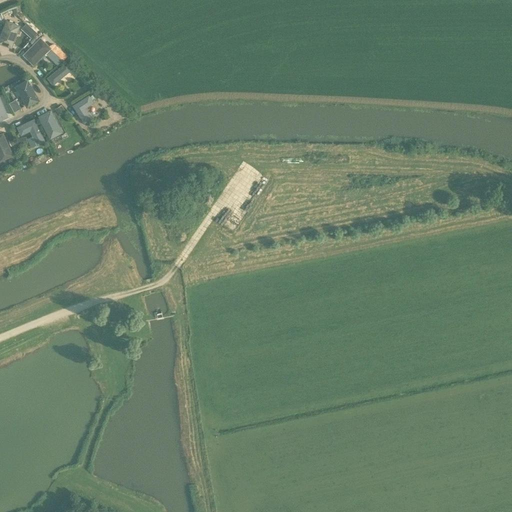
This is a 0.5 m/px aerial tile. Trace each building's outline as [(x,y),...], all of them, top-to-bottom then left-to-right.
[(6,20),(0,36),(0,43),(11,48),(20,25),(6,20)] [(32,27),(26,33),(32,38),(37,32),(32,27)] [(40,36),(23,55),(34,65),(52,47),(40,36)] [(63,60),(67,56),(68,55),(55,43),(54,45),(52,47),(51,48),(63,60)] [(67,60),(47,77),(53,84),(73,68),(67,60)] [(28,79),(15,86),(27,107),(40,100),(28,79)] [(84,80),(80,85),(88,90),(91,86),(84,80)] [(72,105),(84,123),(92,118),(86,108),(94,102),(89,94),(72,105)] [(0,120),(9,117),(0,97),(0,120)] [(13,110),(19,108),(16,99),(9,101),(13,110)] [(38,116),(50,139),(63,132),(51,109),(38,116)] [(45,141),(34,118),(17,126),(21,135),(30,131),(37,145),(45,141)] [(0,133),(0,161),(13,155),(3,132),(0,133)]
